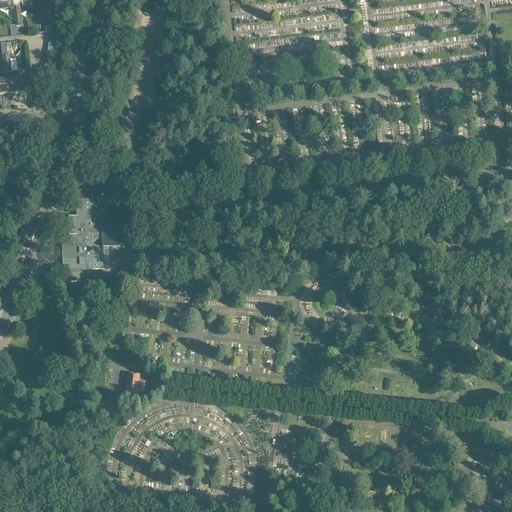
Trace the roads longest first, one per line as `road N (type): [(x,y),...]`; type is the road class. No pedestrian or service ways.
road 1 (unclassified): [(0,325),(76,123)]
road 2 (unknown): [(138,260),(82,293),(116,364)]
road 3 (unclassified): [(76,123),(97,0)]
